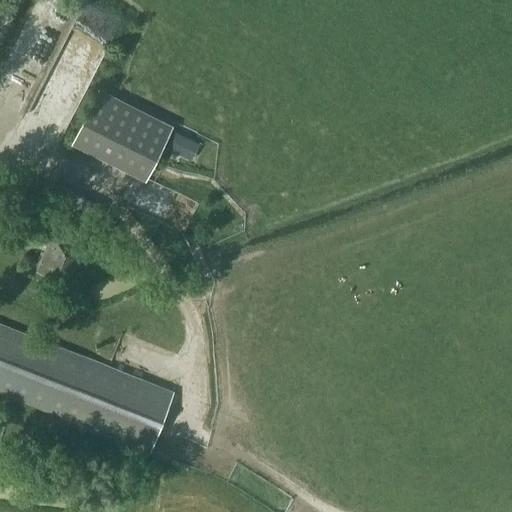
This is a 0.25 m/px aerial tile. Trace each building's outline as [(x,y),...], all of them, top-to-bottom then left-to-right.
[(146,178),(172,126),(97,89),(71,141),(146,178)] [(175,133),(167,149),(182,156),(190,140),(175,133)] [(59,182),(49,201),(91,224),(103,206),(59,182)] [(60,231),(56,240),(77,248),(81,239),(60,231)] [(66,282),(77,248),(56,240),(48,237),(36,271),(66,282)] [(0,391),(150,451),(150,450),(173,392),(0,323),(0,391)]
